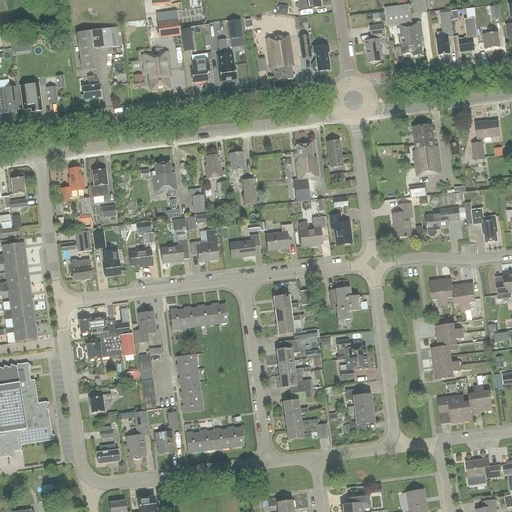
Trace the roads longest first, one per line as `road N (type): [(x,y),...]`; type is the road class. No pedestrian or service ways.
road 1 (tertiary): [(42,155),(354,115)]
road 2 (residential): [(43,125),(350,84)]
road 3 (residential): [(394,448),(372,263)]
road 4 (residential): [(88,487),(59,303)]
road 5 (residential): [(59,303),(243,280)]
road 6 (residential): [(267,463),(243,280)]
road 7 (residential): [(88,487),(267,463)]
road 8 (residential): [(350,84),(511,63)]
road 9 (tertiary): [(354,115),(511,94)]
road 10 (residential): [(372,263),(354,115)]
road 11 (residential): [(59,303),(42,155)]
road 12 (residential): [(372,263),(511,256)]
road 13 (residential): [(243,280),(372,263)]
